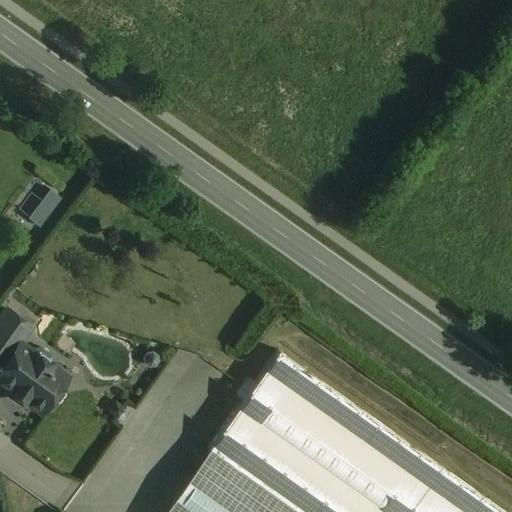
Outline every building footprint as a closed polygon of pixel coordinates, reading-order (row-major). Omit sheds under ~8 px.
[(30,216),(43,224),(63,194),(51,185),(30,216)] [(28,326),(3,308),(0,311),(0,362),(15,342),(16,342),(28,326)] [(32,348),(29,352),(16,342),(15,342),(0,362),(0,383),(6,388),(4,391),(20,403),(22,400),(37,411),(45,400),(48,400),(55,399),(59,393),(58,385),(57,384),(62,376),(47,365),(49,361),(49,355),(39,347),(32,348)] [(150,351),(147,351),(144,352),(142,354),(140,356),(140,360),(141,362),(143,365),(145,366),(148,366),(151,365),(153,364),(155,361),(155,359),(155,356),(153,353),(150,351)] [(296,511),(415,511),(445,473),(273,351),(205,447),(296,511)] [(296,511),(205,447),(158,511),(296,511)] [(500,511),(445,473),(415,511),(500,511)]
